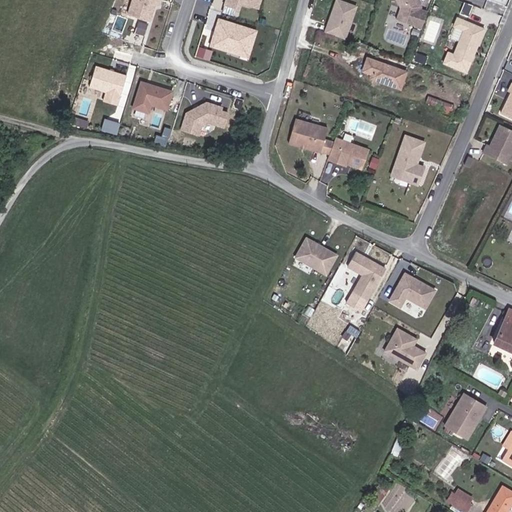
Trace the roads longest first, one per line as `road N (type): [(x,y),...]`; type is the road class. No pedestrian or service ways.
road 1 (unclassified): [(0,224),(31,174),(79,144),(260,168)]
road 2 (residential): [(511,26),(416,253)]
road 3 (unclassified): [(260,168),(416,253)]
road 4 (residential): [(189,0),(175,47),(181,62),(279,94)]
